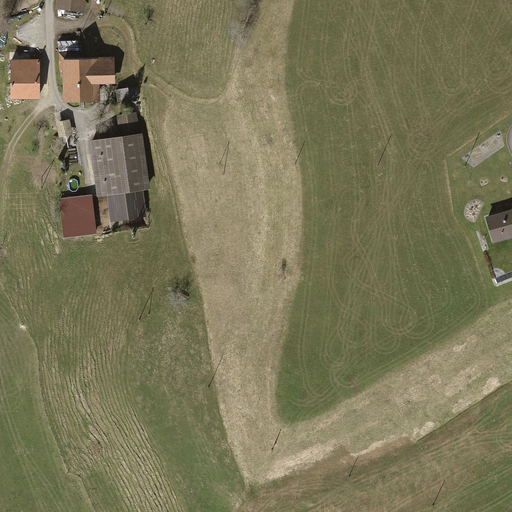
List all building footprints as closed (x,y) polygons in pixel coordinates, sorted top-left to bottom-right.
[(56,0),(55,10),(84,13),(85,0),(56,0)] [(78,51),(59,52),(59,70),(62,70),(63,101),(101,100),(100,83),(116,83),(115,55),(78,56),(78,51)] [(39,59),(10,59),(10,97),(39,97),(39,59)] [(128,86),(115,89),(118,102),(131,100),(128,86)] [(137,111),(117,114),(119,129),(139,127),(137,111)] [(70,119),(56,121),(59,137),(73,134),(70,119)] [(142,132),(89,139),(96,196),(106,194),(109,222),(146,217),(143,189),(150,188),(142,132)] [(92,193),(59,198),(64,237),(97,233),(92,193)] [(511,208),(485,216),(492,242),(511,236),(511,208)]
